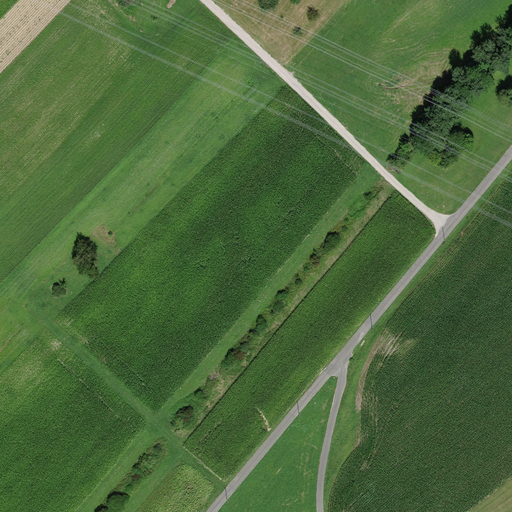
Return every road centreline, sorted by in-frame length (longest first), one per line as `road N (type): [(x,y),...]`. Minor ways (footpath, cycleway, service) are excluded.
road 1 (unclassified): [(511,154),(209,511)]
road 2 (track): [(445,230),(204,0)]
road 3 (track): [(225,493),(35,308)]
road 4 (track): [(318,511),(340,386),(336,360)]
